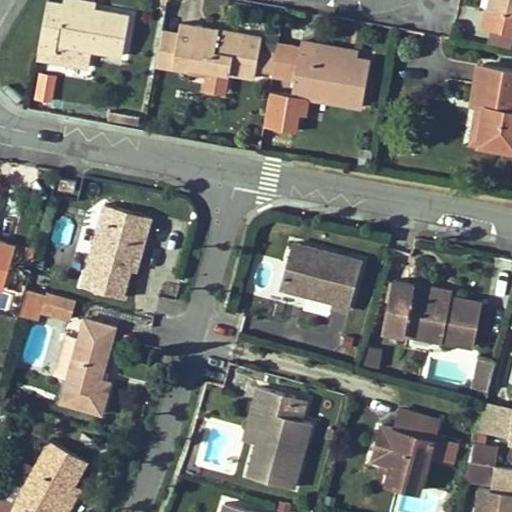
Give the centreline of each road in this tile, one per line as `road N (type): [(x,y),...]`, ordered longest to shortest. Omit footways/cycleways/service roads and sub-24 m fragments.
road 1 (residential): [(236,172),(156,459),(131,511)]
road 2 (residential): [(236,172),(511,223)]
road 3 (residential): [(0,124),(236,172)]
